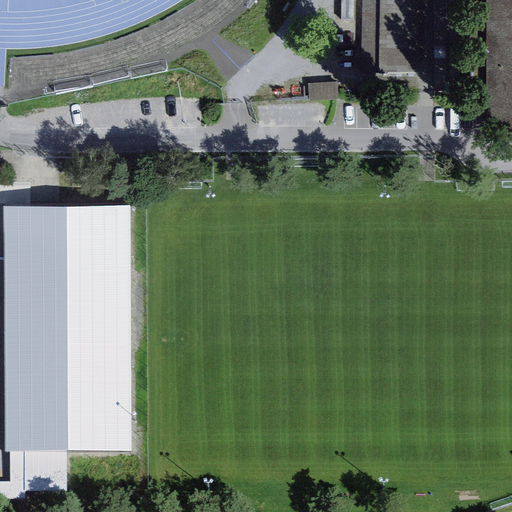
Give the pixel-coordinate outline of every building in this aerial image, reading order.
[(353,0),(341,0),(341,20),(354,20),(353,0)] [(417,0),(364,0),(364,71),(416,72),(417,0)] [(435,0),(435,90),(459,90),(459,0),(435,0)] [(511,127),(511,0),(489,0),(490,128),(511,127)] [(303,82),(273,83),(273,95),(303,95),(303,82)] [(336,82),(309,83),(310,99),(337,97),(336,82)] [(132,459),(130,411),(82,413),(83,460),(132,459)] [(29,497),(68,495),(66,453),(35,455),(34,438),(13,439),(14,457),(26,456),(29,497)]
